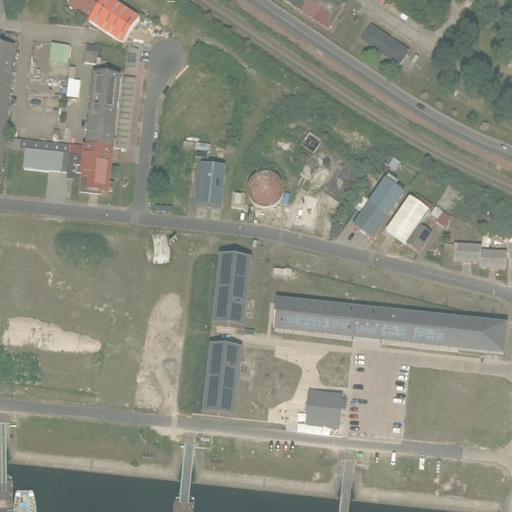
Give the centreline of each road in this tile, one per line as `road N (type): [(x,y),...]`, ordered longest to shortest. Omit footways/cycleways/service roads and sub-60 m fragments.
road 1 (unclassified): [(0,403),(511,457)]
road 2 (unclassified): [(137,219),(283,236),(511,295)]
road 3 (tertiary): [(511,153),(414,106),(255,0)]
road 4 (unclassified): [(137,219),(151,79),(162,55)]
road 5 (unclassified): [(0,204),(137,219)]
